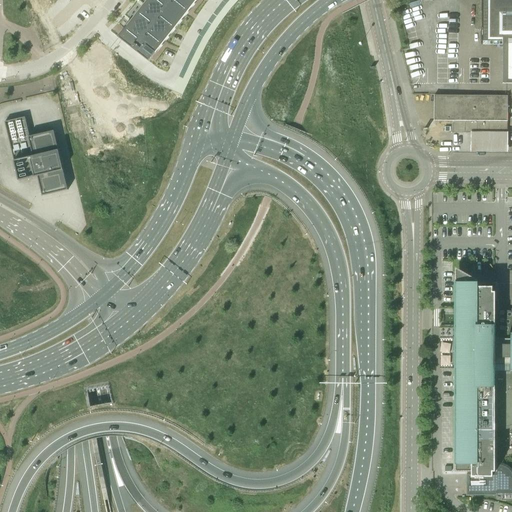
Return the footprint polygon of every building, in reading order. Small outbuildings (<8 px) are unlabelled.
[(61,0),(42,6),(45,16),(64,9),(61,0)] [(119,37),(118,38),(149,62),(197,0),(147,0),(124,29),(119,36),(118,37),(119,37)] [(511,0),(483,0),(483,45),(503,45),(503,84),(511,83),(511,0)] [(64,16),(47,22),(51,33),(68,28),(64,16)] [(74,86),(62,89),(70,121),(82,118),(74,86)] [(453,132),(507,132),(508,96),(435,95),(434,120),(453,120),(453,132)] [(147,105),(152,115),(163,110),(158,100),(147,105)] [(59,151),(54,131),(30,136),(25,117),(5,122),(19,181),(38,177),(40,186),(42,196),(68,190),(64,171),(59,151)] [(471,137),(471,152),(507,153),(507,138),(507,132),(471,132),(471,137)] [(511,332),(511,333),(511,339),(499,339),(495,338),(495,292),(492,292),(492,287),(476,287),(477,283),(476,281),(455,268),(456,472),(471,472),(472,477),(477,477),(491,477),(497,477),(497,429),(506,429),(511,426),(511,332)]
